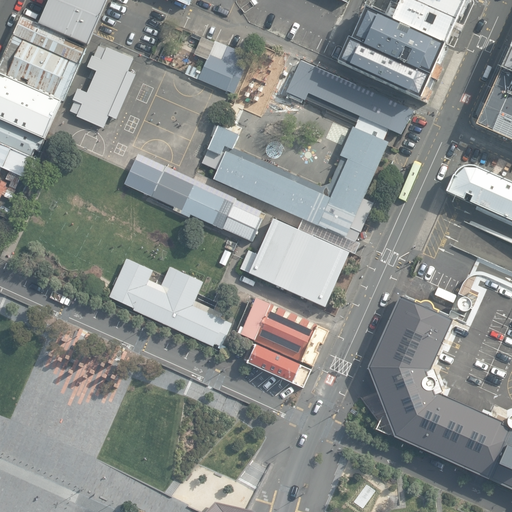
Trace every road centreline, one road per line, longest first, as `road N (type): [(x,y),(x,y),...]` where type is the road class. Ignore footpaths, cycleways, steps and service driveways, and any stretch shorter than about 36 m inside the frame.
road 1 (tertiary): [(284,511),(505,0)]
road 2 (trunk): [(217,511),(0,415)]
